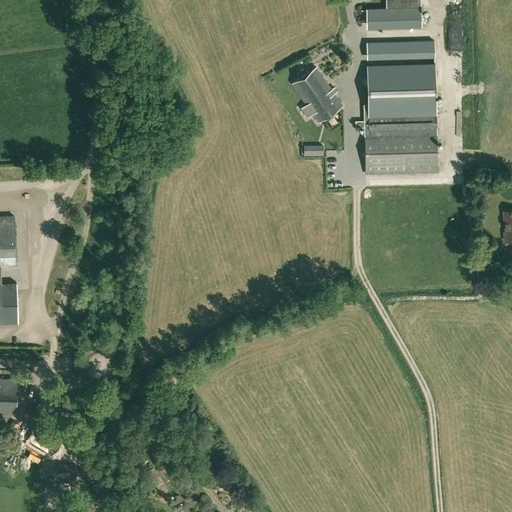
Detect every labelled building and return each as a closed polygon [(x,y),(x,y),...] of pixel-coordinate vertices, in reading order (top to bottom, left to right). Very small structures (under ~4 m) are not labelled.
[(369,104),(365,105),(365,120),(365,127),(366,174),(438,172),(436,64),(368,65),(369,104)] [(319,122),(343,105),(316,67),(292,83),(319,122)] [(14,216),(0,216),(0,322),(18,322),(17,282),(1,283),(0,263),(16,262),(14,216)] [(0,378),(0,412),(16,413),(17,379),(0,378)] [(19,424),(12,421),(7,430),(13,434),(19,424)] [(52,455),(64,435),(43,422),(30,442),(52,455)]
